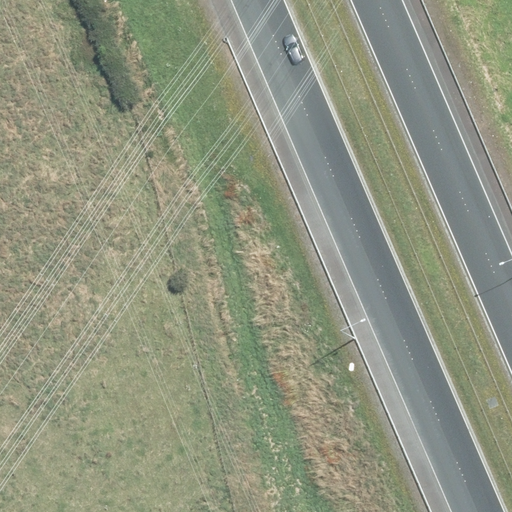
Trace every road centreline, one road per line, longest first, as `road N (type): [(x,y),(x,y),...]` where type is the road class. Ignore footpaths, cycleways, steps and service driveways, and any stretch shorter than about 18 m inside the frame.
road 1 (motorway): [(474,511),(253,0)]
road 2 (motorway): [(385,0),(511,292)]
